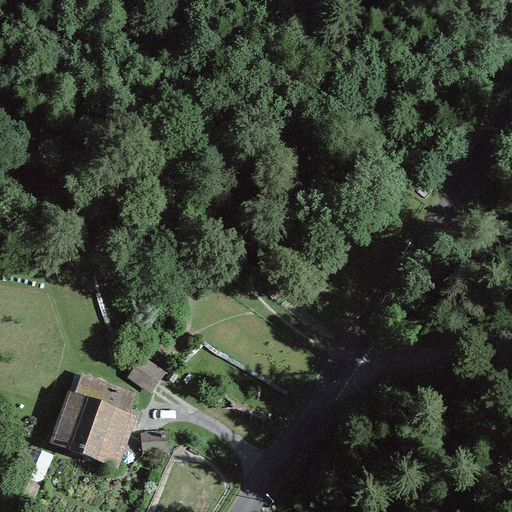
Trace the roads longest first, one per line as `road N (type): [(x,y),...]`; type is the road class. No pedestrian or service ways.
road 1 (unclassified): [(245,511),(511,113)]
road 2 (track): [(511,324),(352,360)]
